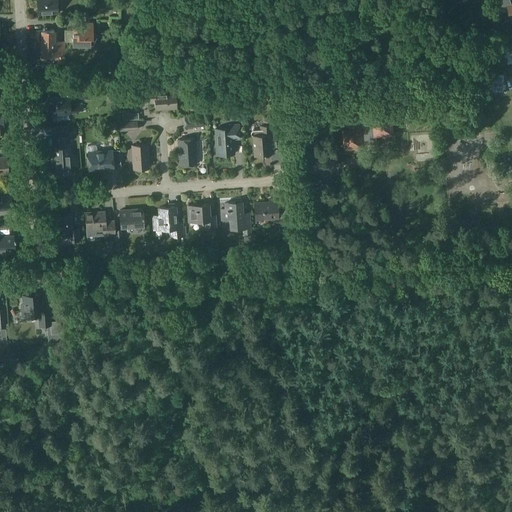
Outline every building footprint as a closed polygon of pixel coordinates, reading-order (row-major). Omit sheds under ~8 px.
[(37,0),(38,14),(58,13),(57,2),(62,2),(61,0),(37,0)] [(510,0),(497,0),(496,1),(498,8),(508,5),(511,20),(511,3),(511,4),(510,0)] [(97,37),(92,35),(93,21),(78,21),(78,33),(73,33),(73,45),(81,45),(81,49),(90,53),(97,37)] [(41,55),(58,55),(64,55),(65,42),(54,41),(54,30),(42,30),(42,31),(36,31),(36,42),(41,42),(41,55)] [(78,76),(78,83),(91,85),(92,78),(78,76)] [(493,76),(492,92),(505,92),(505,76),(493,76)] [(155,88),(140,89),(141,103),(155,102),(156,108),(155,108),(155,109),(177,107),(176,107),(175,92),(176,92),(155,93),(155,88)] [(90,91),(76,89),(75,97),(89,98),(90,91)] [(400,102),(422,101),(421,94),(400,94),(400,102)] [(49,114),(70,112),(70,114),(78,113),(77,103),(69,104),(69,96),(62,97),(62,98),(46,100),(45,101),(45,102),(45,103),(45,104),(45,105),(46,106),(46,107),(47,108),(47,109),(48,109),(49,114)] [(344,131),(345,148),(363,147),(363,144),(376,143),(375,136),(393,135),(392,117),(374,118),(374,113),(367,113),(348,114),(349,130),(344,131)] [(204,116),(185,118),(186,126),(204,125),(204,116)] [(119,121),(119,130),(138,129),(137,120),(119,121)] [(229,127),(215,128),(217,155),(218,155),(217,151),(233,150),(234,153),(233,138),(239,138),(240,138),(239,124),(229,124),(229,127)] [(261,134),(253,135),(254,155),(270,154),(269,141),(276,140),(275,125),(260,126),(261,134)] [(58,136),(68,136),(68,126),(57,126),(58,136)] [(194,138),(177,139),(177,140),(178,140),(180,165),(196,164),(194,138)] [(133,168),(128,168),(128,169),(149,167),(147,144),(131,145),(133,168)] [(112,150),(97,151),(96,145),(86,145),(86,153),(88,153),(89,169),(104,168),(104,170),(113,170),(112,150)] [(69,147),(53,148),(55,174),(71,173),(69,147)] [(0,212),(11,212),(9,196),(0,196),(0,212)] [(269,202),(255,203),(256,224),(256,219),(275,218),(276,225),(286,225),(285,210),(278,210),(277,199),(269,199),(269,202)] [(225,208),(220,209),(221,219),(230,219),(230,228),(243,227),(243,234),(250,234),(249,212),(242,213),(241,201),(225,202),(225,208)] [(208,204),(188,205),(189,221),(203,220),(204,228),(216,227),(215,215),(209,215),(208,204)] [(160,215),(153,216),(154,229),(170,228),(171,236),(182,235),(182,222),(176,222),(175,206),(159,207),(160,215)] [(142,209),(120,210),(121,228),(143,226),(142,209)] [(87,236),(103,235),(114,235),(113,220),(105,221),(104,211),(85,212),(87,236)] [(71,213),(56,214),(57,234),(68,233),(68,240),(79,239),(79,227),(71,228),(71,222),(72,222),(71,213)] [(0,252),(5,253),(5,251),(14,250),(15,252),(16,252),(14,241),(15,241),(15,239),(14,239),(14,234),(13,234),(13,235),(3,236),(3,237),(0,237),(0,252)] [(40,326),(50,325),(49,310),(43,310),(41,293),(26,295),(26,304),(21,304),(22,316),(39,314),(40,326)]
